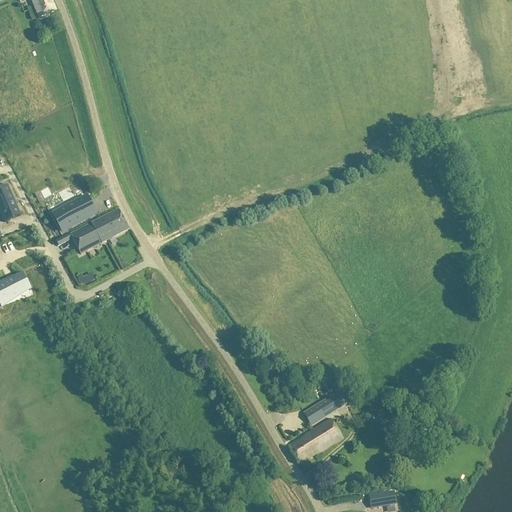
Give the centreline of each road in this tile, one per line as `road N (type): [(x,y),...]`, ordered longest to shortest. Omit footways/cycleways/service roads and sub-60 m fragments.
road 1 (unclassified): [(320,511),(123,207),(57,0)]
road 2 (track): [(436,0),(452,116),(301,188),(147,248)]
